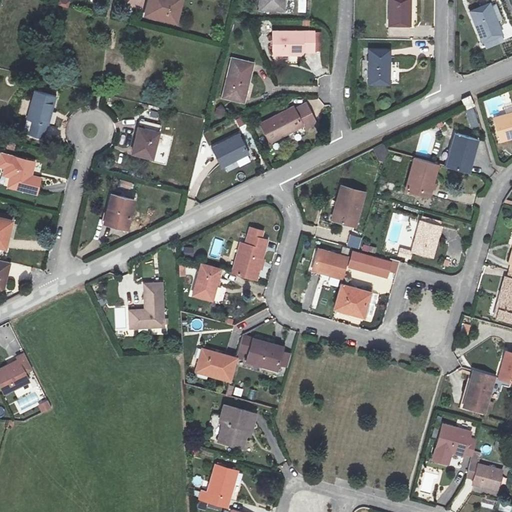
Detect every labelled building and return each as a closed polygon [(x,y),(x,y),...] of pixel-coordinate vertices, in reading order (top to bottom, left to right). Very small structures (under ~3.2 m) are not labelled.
[(180,0),(151,0),(151,1),(153,1),(150,16),(174,23),(180,0)] [(409,0),(389,0),(388,20),(409,21),(409,0)] [(487,1),(468,8),(480,39),(499,31),(487,1)] [(314,31),(274,30),(274,53),(303,53),(303,50),(315,50),(314,31)] [(389,46),(368,46),(367,79),(388,80),(389,46)] [(254,63),(234,58),(224,96),(244,101),(254,63)] [(57,98),(34,92),(26,122),(32,123),(28,136),(43,140),(47,127),(49,128),(57,98)] [(466,109),(475,104),(471,95),(461,100),(464,105),(466,109)] [(302,123),(313,117),(306,103),(294,109),(292,105),(260,122),(269,140),(302,123)] [(511,140),(511,112),(493,119),(500,144),(511,140)] [(313,117),(302,123),(304,128),(315,122),(313,117)] [(160,124),(140,119),(131,152),(151,157),(160,124)] [(238,133),(211,147),(221,166),(248,152),(238,133)] [(455,133),(451,147),(454,148),(448,167),(468,172),(477,139),(455,133)] [(446,166),(448,167),(454,148),(451,147),(446,166)] [(32,162),(0,152),(0,169),(1,170),(0,174),(0,176),(8,179),(6,186),(35,193),(39,178),(28,175),(32,162)] [(428,196),(438,164),(414,157),(405,189),(428,196)] [(165,164),(158,162),(154,172),(162,174),(165,164)] [(132,182),(121,179),(119,185),(130,189),(132,182)] [(356,223),(365,190),(343,184),(334,217),(356,223)] [(135,200),(113,194),(105,220),(119,223),(118,225),(127,228),(135,200)] [(12,221),(0,218),(0,247),(4,249),(12,221)] [(413,249),(432,255),(441,225),(422,219),(413,249)] [(241,242),(233,272),(256,279),(267,239),(247,234),(244,243),(241,242)] [(216,238),(211,253),(219,256),(224,240),(216,238)] [(413,249),(399,245),(397,253),(410,258),(413,249)] [(313,268),(344,277),(350,256),(319,247),(313,268)] [(396,272),(399,262),(390,259),(390,261),(353,252),(349,267),(387,276),(388,270),(396,272)] [(13,263),(0,259),(0,290),(7,288),(13,263)] [(213,300),(221,269),(201,264),(194,295),(213,300)] [(511,278),(509,278),(504,293),(502,292),(497,308),(511,311),(511,278)] [(342,283),(336,307),(364,315),(371,291),(342,283)] [(145,285),(147,311),(130,312),(131,329),(166,328),(163,284),(145,285)] [(304,293),(308,301),(315,298),(311,290),(304,293)] [(244,336),(238,358),(264,365),(265,362),(279,366),(284,346),(244,336)] [(232,379),(238,358),(203,348),(199,363),(217,368),(215,374),(232,379)] [(511,351),(508,351),(500,377),(511,380),(511,351)] [(34,370),(26,354),(19,357),(20,360),(0,369),(0,383),(5,394),(23,385),(22,383),(30,379),(26,373),(34,370)] [(217,368),(199,363),(197,369),(215,374),(217,368)] [(497,376),(475,369),(465,405),(487,411),(497,376)] [(14,390),(17,396),(34,390),(32,384),(14,390)] [(42,413),(52,408),(48,399),(38,404),(42,413)] [(248,428),(251,429),(256,412),(225,404),(220,420),(224,422),(218,439),(243,446),(246,434),(248,428)] [(473,454),(475,449),(478,439),(469,436),(471,430),(444,423),(434,457),(450,462),(453,451),(465,454),(465,452),(473,454)] [(482,452),(475,449),(473,454),(472,460),(479,462),(482,452)] [(503,469),(479,462),(472,460),(466,480),(497,490),(503,469)] [(207,500),(229,506),(239,469),(218,463),(207,500)]
